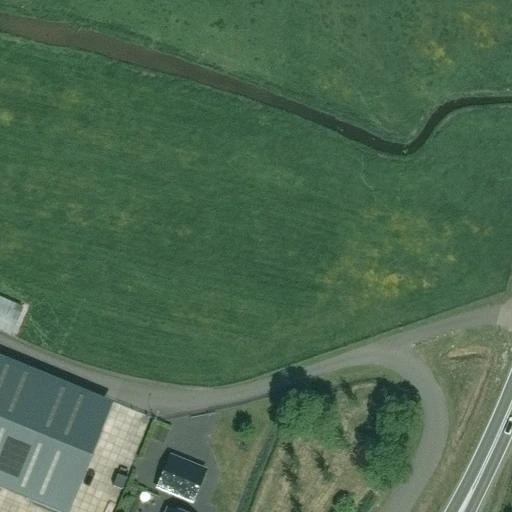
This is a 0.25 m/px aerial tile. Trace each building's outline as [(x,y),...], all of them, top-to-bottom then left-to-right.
[(0,333),(15,338),(23,310),(0,303),(0,333)] [(68,511),(112,406),(0,359),(0,488),(57,511),(68,511)] [(188,464),(169,457),(158,484),(193,498),(201,478),(204,471),(188,464)] [(126,479),(117,475),(113,487),(122,490),(126,479)] [(143,497),(138,511),(155,511),(159,502),(143,497)]
